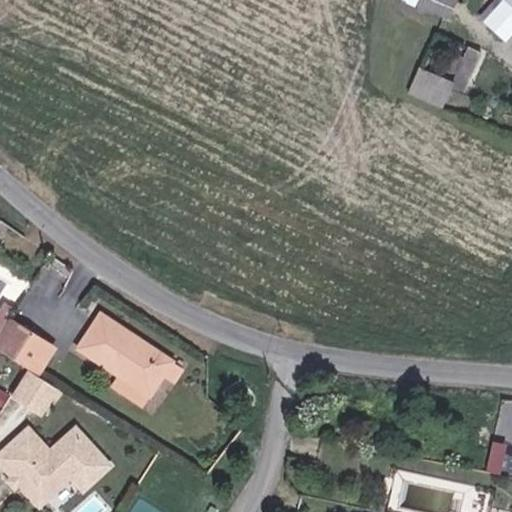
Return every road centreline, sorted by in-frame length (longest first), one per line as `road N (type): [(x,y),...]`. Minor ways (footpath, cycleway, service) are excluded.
road 1 (unclassified): [(293,353),(203,321),(125,277),(0,177)]
road 2 (unclassified): [(511,379),(293,353)]
road 3 (residential): [(245,511),(269,470),(293,353)]
